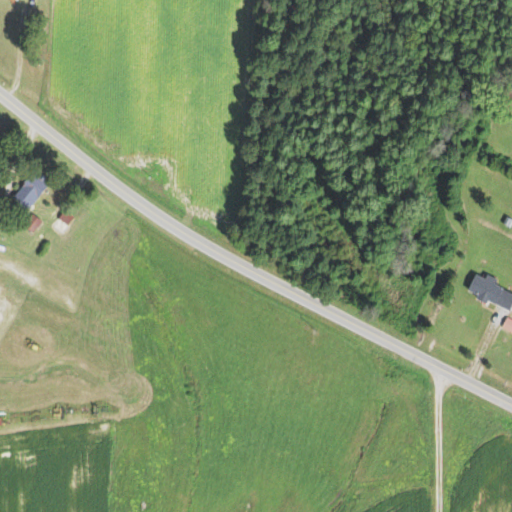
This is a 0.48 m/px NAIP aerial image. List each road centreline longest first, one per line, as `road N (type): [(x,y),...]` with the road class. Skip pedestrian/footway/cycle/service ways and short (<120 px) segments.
road 1 (residential): [(511,404),(196,241),(0,95)]
road 2 (track): [(438,368),(438,511)]
